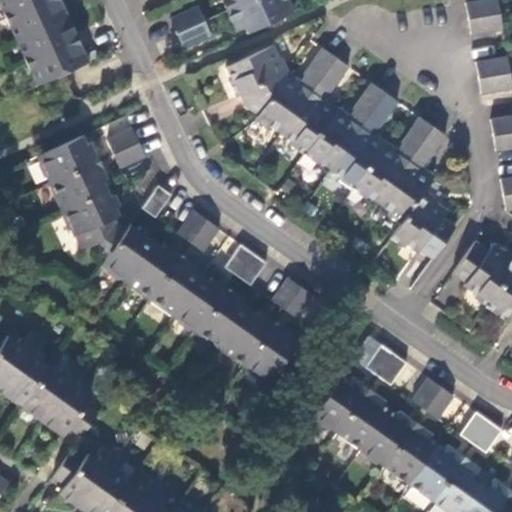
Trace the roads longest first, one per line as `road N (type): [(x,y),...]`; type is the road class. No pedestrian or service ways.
road 1 (residential): [(402,320),(203,185),(148,88),(112,0)]
road 2 (residential): [(402,320),(480,206),(475,114),(460,83),(369,27)]
road 3 (residential): [(511,395),(469,373),(402,320)]
